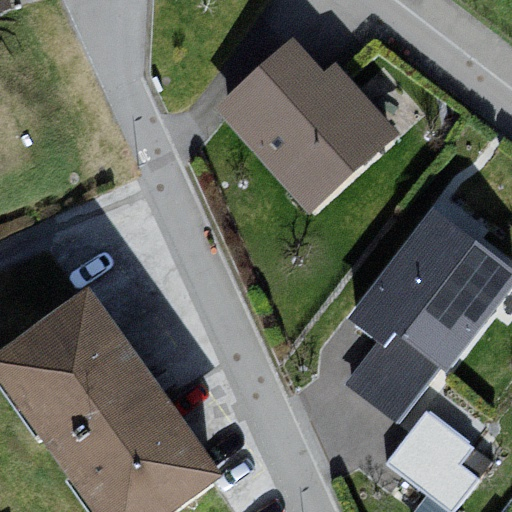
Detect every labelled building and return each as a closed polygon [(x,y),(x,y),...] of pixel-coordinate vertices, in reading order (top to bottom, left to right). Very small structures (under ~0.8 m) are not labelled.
[(217,116),(313,226),(401,149),(334,72),(323,81),(294,48),(217,116)] [(511,290),(511,279),(427,214),(350,322),(438,384),(511,290)] [(77,301),(0,358),(0,396),(87,511),(163,511),(210,477),(77,301)] [(428,489),(409,511),(445,511),(493,449),(429,400),(385,457),(428,489)] [(511,511),(511,501),(503,511),(511,511)]
